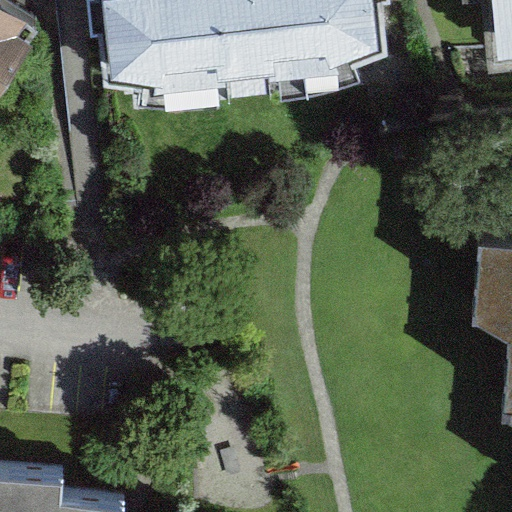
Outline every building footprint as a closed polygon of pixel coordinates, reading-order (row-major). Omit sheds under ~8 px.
[(0,0),(0,96),(43,26),(0,0)] [(388,0),(110,0),(122,95),(396,64),(388,0)] [(511,0),(495,0),(501,52),(511,51),(511,0)] [(511,221),(500,221),(494,304),(511,304),(511,221)] [(69,462),(0,458),(0,511),(133,511),(135,488),(68,485),(69,462)]
